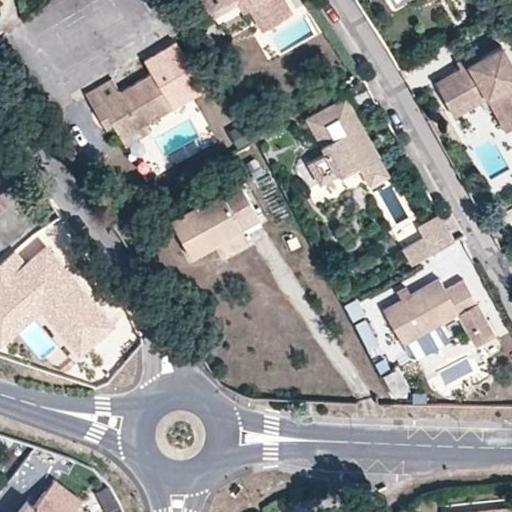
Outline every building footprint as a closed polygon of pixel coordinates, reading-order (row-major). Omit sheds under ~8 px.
[(210,0),(213,5),(222,0),(253,0),(257,6),(245,13),(253,27),(260,23),(263,30),(293,14),(285,0),(210,0)] [(222,0),(213,5),(219,16),(241,4),(245,13),(257,6),(253,0),(222,0)] [(436,84),(451,108),(490,85),(511,121),(511,61),(501,44),(480,57),(461,69),(436,84)] [(455,60),(461,69),(480,57),(475,49),(455,60)] [(84,94),(92,109),(101,104),(114,127),(121,141),(144,129),(174,113),(155,76),(120,94),(113,79),(84,94)] [(511,121),(490,85),(451,108),(456,116),(488,97),(507,128),(511,125),(511,121)] [(344,96),(323,108),(332,122),(339,118),(341,122),(355,114),(344,96)] [(101,104),(92,109),(104,132),(114,127),(101,104)] [(389,172),(355,114),(341,122),(339,118),(332,122),(323,108),(306,118),(327,154),(313,162),(324,181),(359,161),(371,182),(389,172)] [(227,127),(235,144),(251,137),(243,120),(227,127)] [(148,136),(144,129),(121,141),(125,148),(148,136)] [(191,257),(215,243),(238,231),(260,219),(237,178),(168,216),(191,257)] [(511,187),(495,197),(501,208),(511,201),(511,187)] [(462,233),(448,207),(426,220),(432,230),(440,245),(462,233)] [(410,263),(440,245),(432,230),(412,241),(414,246),(403,252),(410,263)] [(238,231),(215,243),(221,255),(244,242),(238,231)] [(0,340),(40,307),(54,295),(69,312),(55,324),(79,351),(102,332),(99,328),(108,321),(67,272),(59,280),(52,272),(61,265),(45,247),(26,264),(13,249),(0,260),(0,340)] [(52,272),(59,280),(67,272),(61,265),(52,272)] [(438,278),(382,310),(402,345),(458,313),(475,343),(492,333),(461,279),(444,288),(438,278)] [(40,307),(55,324),(69,312),(54,295),(40,307)] [(25,499),(15,511),(75,511),(72,509),(80,498),(52,477),(32,503),(25,499)] [(511,511),(511,493),(499,496),(441,502),(442,511),(511,511)]
